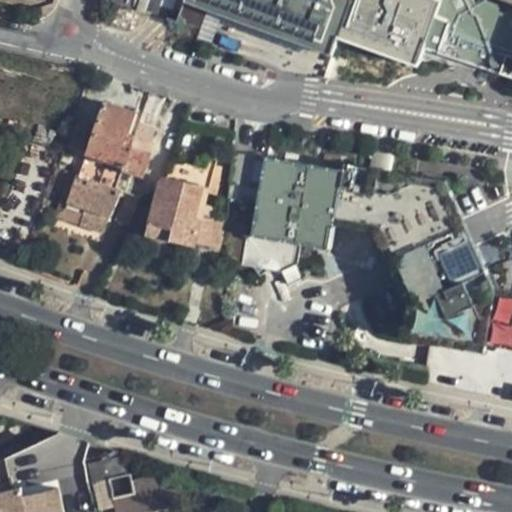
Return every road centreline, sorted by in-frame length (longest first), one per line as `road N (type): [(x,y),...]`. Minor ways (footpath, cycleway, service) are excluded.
road 1 (primary): [(511,445),(264,389),(0,303)]
road 2 (primary): [(0,367),(228,437),(511,501)]
road 3 (residential): [(511,130),(243,97),(69,48)]
